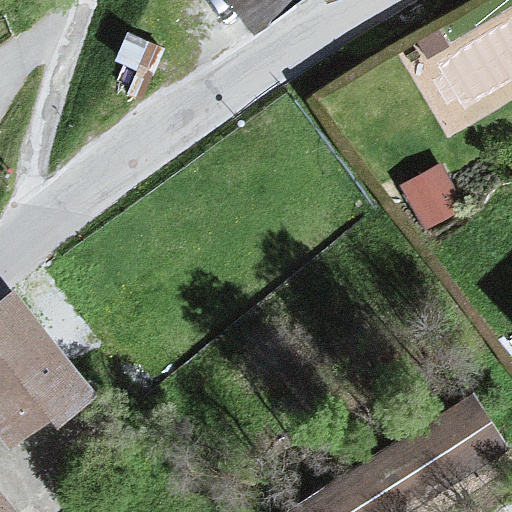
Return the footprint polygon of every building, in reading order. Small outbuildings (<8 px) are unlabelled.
[(319,0),(330,16),(354,0),(319,0)] [(511,0),(458,0),(418,24),(462,97),(511,67),(511,0)] [(11,286),(0,294),(0,439),(7,449),(88,389),(11,286)] [(465,388),(280,511),(416,511),(508,451),(465,388)] [(15,511),(0,492),(0,511),(15,511)]
